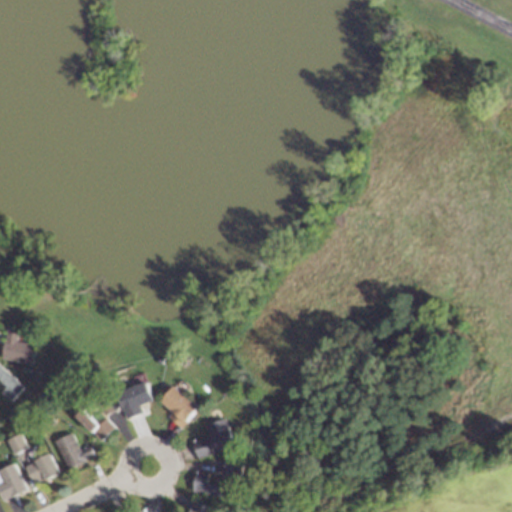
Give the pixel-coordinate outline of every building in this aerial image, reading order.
[(0,316),(0,307),(3,306),(0,298),(0,287),(12,283),(16,294),(20,292),(25,307),(0,316)] [(30,361),(1,358),(4,327),(16,328),(15,339),(33,341),(30,361)] [(8,398),(0,391),(0,387),(3,384),(0,381),(0,366),(20,383),(8,398)] [(126,416),(115,392),(144,379),(151,395),(137,401),(141,409),(126,416)] [(179,423),(166,413),(172,406),(161,398),(173,382),(197,401),(179,423)] [(98,438),(67,405),(80,393),(89,401),(82,407),(97,423),(104,416),(111,425),(98,438)] [(103,413),(97,398),(106,394),(112,409),(103,413)] [(198,456),(192,440),(207,434),(203,423),(225,415),(235,442),(198,456)] [(65,466),(51,439),(68,430),(77,448),(86,443),(91,453),(65,466)] [(9,453),(3,439),(16,433),(22,447),(9,453)] [(31,483),(22,463),(46,451),(56,472),(31,483)] [(238,470),(222,466),(225,454),(241,458),(238,470)] [(0,498),(0,464),(13,458),(26,485),(0,498)] [(234,497),(190,488),(194,468),(206,471),(204,479),(225,483),(226,475),(238,478),(234,497)] [(210,511),(187,511),(194,497),(213,507),(210,511)]
